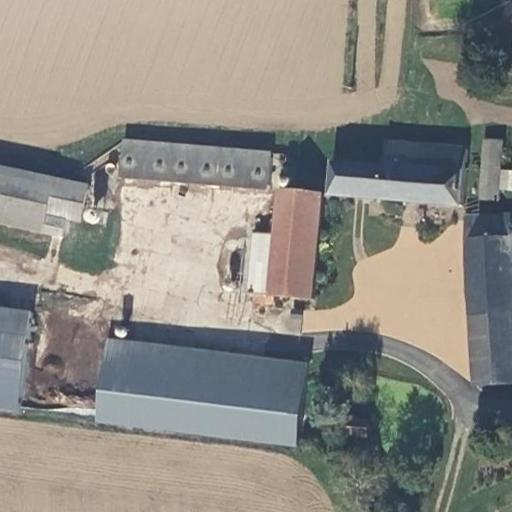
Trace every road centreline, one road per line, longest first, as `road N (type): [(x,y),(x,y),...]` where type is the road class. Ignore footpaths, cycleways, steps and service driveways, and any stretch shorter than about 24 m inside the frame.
road 1 (track): [(300,342),(182,322),(0,255)]
road 2 (unclassified): [(511,409),(470,404),(406,353),(300,342)]
